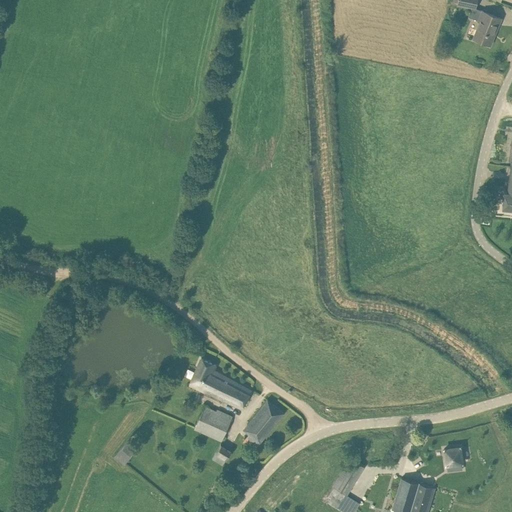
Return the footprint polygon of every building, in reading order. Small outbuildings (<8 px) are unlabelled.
[(476,0),(457,0),(456,4),(475,9),(476,0)] [(501,18),(491,14),(482,11),(478,21),(480,21),(473,38),(490,45),(493,36),(491,36),(499,18),(500,19),(501,18)] [(511,152),(507,190),(504,189),(502,209),(511,210),(511,152)] [(216,365),(201,358),(191,385),(244,408),(252,388),(214,369),(216,365)] [(284,412),(267,399),(247,423),(253,428),(242,441),(253,450),(284,412)] [(232,416),(216,409),(216,410),(204,405),(194,428),(221,440),(232,416)] [(138,448),(128,440),(114,456),(124,465),(138,448)] [(232,461),(236,450),(222,444),(218,454),(232,461)] [(363,466),(351,458),(333,486),(334,486),(328,496),(331,498),(328,502),(343,511),(354,511),(360,503),(346,494),(362,468),(363,466)] [(446,470),(446,474),(462,472),(461,467),(461,466),(445,469),(446,470)] [(401,477),(398,487),(392,508),(394,509),(393,511),(424,511),(432,487),(401,477)]
